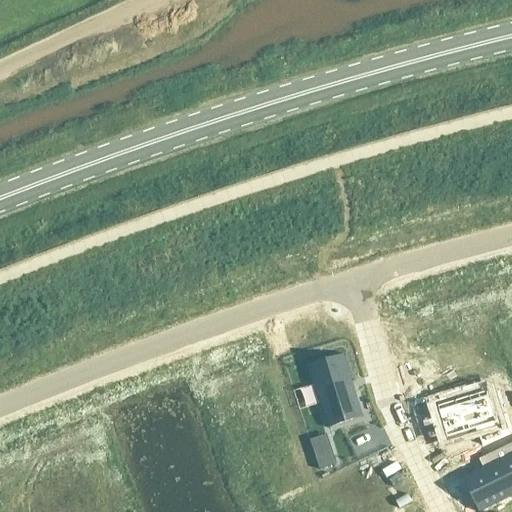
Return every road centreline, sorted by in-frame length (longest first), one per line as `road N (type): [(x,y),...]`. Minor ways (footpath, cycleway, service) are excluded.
road 1 (primary): [(0,200),(319,88),(511,37)]
road 2 (residential): [(341,281),(0,409)]
road 3 (residential): [(445,511),(341,281)]
road 4 (residential): [(511,233),(341,281)]
road 5 (unclassified): [(0,70),(151,0)]
